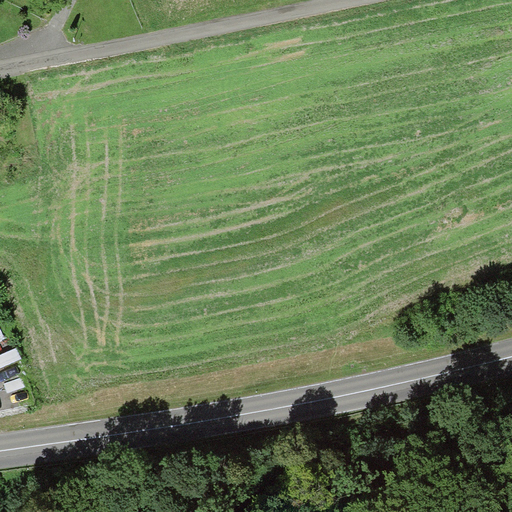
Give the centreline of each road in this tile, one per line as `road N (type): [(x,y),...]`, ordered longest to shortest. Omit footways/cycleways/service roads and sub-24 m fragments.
road 1 (primary): [(0,450),(201,421),(511,356)]
road 2 (residential): [(354,0),(0,70)]
